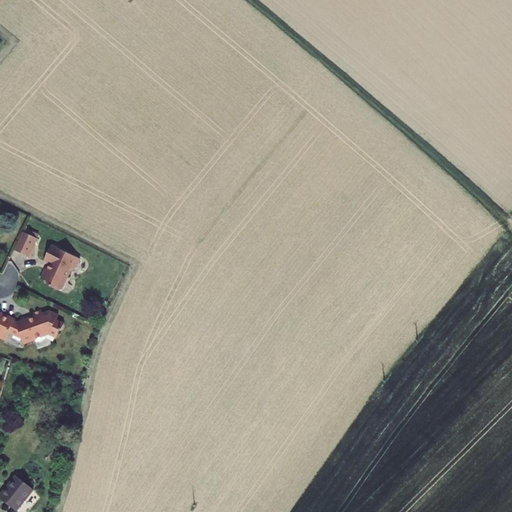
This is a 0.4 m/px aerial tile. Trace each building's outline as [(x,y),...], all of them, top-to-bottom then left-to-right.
[(24,233),(23,236),(36,242),(38,239),(24,233)] [(22,236),(14,254),(29,261),(37,243),(36,242),(23,236),(22,236)] [(83,267),(53,251),(45,266),(52,270),(48,277),(45,276),(42,283),(50,287),(48,291),(58,296),(64,295),(73,278),(77,280),(83,267)] [(32,316),(34,319),(17,328),(14,326),(15,323),(0,316),(0,339),(8,342),(11,335),(23,339),(26,345),(47,333),(46,331),(56,335),(58,330),(62,331),(65,323),(57,320),(59,315),(50,312),(42,316),(40,312),(32,316)] [(37,491),(20,476),(1,496),(18,511),(37,491)]
